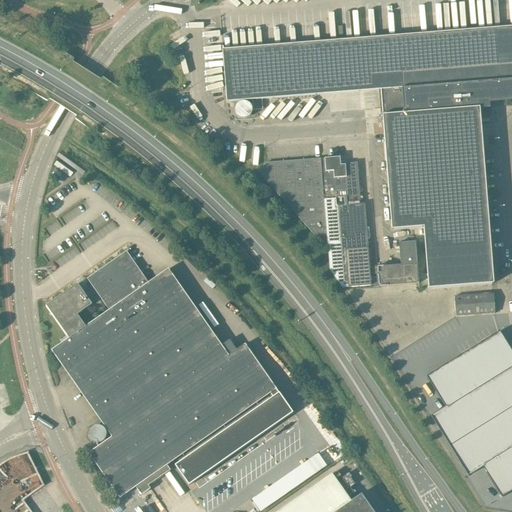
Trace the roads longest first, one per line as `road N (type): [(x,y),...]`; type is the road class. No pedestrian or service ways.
road 1 (tertiary): [(385,412),(294,287),(202,189),(98,106),(0,46)]
road 2 (unclassified): [(51,422),(24,308),(25,215)]
road 3 (unknown): [(301,414),(162,257)]
road 4 (unclassified): [(28,198),(52,132),(127,26)]
road 5 (unknown): [(220,511),(314,442),(301,414)]
road 6 (unknown): [(301,414),(196,487)]
road 7 (tertiary): [(460,511),(385,412)]
